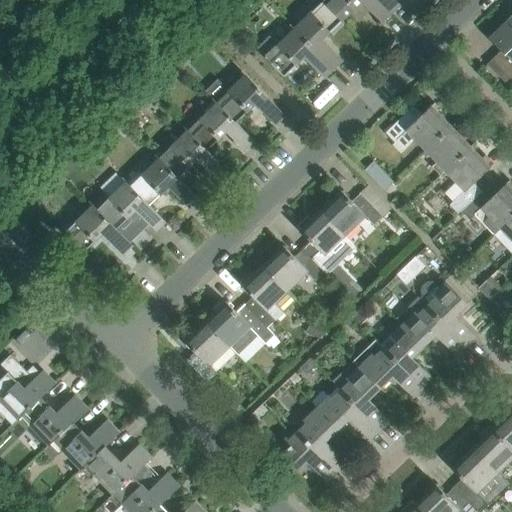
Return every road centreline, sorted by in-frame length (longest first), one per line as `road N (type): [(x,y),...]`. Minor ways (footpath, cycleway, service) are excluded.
road 1 (residential): [(117,341),(431,38)]
road 2 (residential): [(117,341),(283,511)]
road 3 (residential): [(336,511),(490,363),(506,358)]
road 4 (unclassified): [(0,141),(145,0)]
road 5 (residential): [(117,341),(0,231)]
